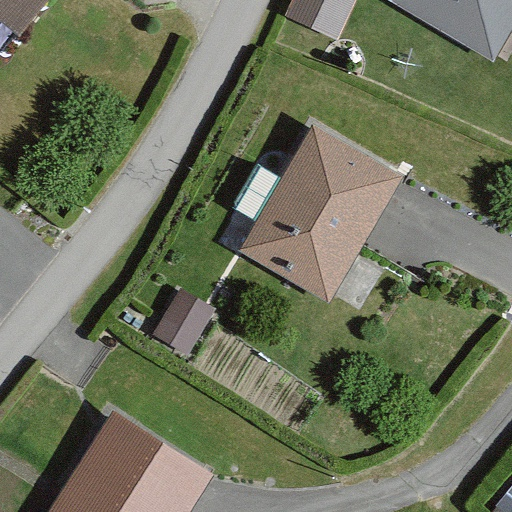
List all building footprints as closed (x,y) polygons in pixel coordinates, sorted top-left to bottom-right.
[(0,0),(0,5),(26,28),(49,0),(0,0)] [(344,31),(354,0),(293,0),(289,14),(344,31)] [(511,29),(511,0),(424,0),(502,47),(511,29)] [(400,171),(311,124),(247,244),(336,292),(400,171)] [(190,511),(215,472),(111,408),(46,511),(190,511)]
